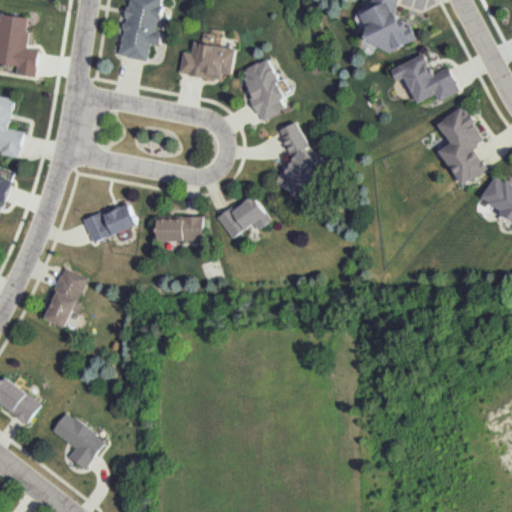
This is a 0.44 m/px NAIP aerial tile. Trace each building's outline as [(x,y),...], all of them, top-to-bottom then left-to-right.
[(132,0),(120,57),(150,61),(152,46),(160,48),(163,33),(166,0),(132,0)] [(390,55),(422,36),(411,17),(405,19),(396,9),(399,0),(374,0),(374,2),(357,13),(367,27),(368,38),(390,55)] [(0,10),(0,59),(14,61),(13,69),(34,72),(38,45),(23,43),(26,13),(0,10)] [(182,71),(185,54),(194,52),(195,39),(205,31),(244,38),(235,75),(224,81),(182,71)] [(441,100),(463,93),(449,66),(435,74),(424,50),(390,70),(407,81),(422,105),(441,100)] [(247,73),(272,55),(293,103),(266,120),(252,101),(247,73)] [(0,92),(0,152),(22,159),(30,132),(11,126),(20,95),(0,92)] [(464,184),(492,168),(477,152),(485,140),(468,105),(441,124),(454,141),(438,147),(464,184)] [(279,131),(301,118),(314,152),(336,161),(306,205),(277,188),(293,161),(279,131)] [(0,172),(12,177),(4,200),(2,199),(0,205),(0,172)] [(511,218),(482,200),(499,172),(511,180),(511,218)] [(276,217),(255,195),(220,217),(236,241),(276,217)] [(141,226),(129,201),(82,221),(93,244),(141,226)] [(206,239),(207,214),(159,216),(158,245),(206,239)] [(91,279),(66,267),(49,318),(69,331),(91,279)] [(0,401),(0,387),(10,376),(45,403),(31,424),(0,401)] [(54,431),(68,412),(106,440),(88,469),(70,459),(78,450),(54,431)]
